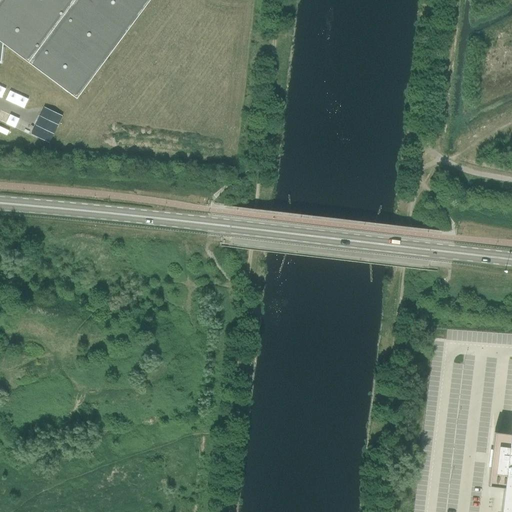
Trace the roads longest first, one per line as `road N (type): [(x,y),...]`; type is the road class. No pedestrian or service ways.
road 1 (secondary): [(511,259),(0,203)]
road 2 (track): [(259,165),(219,511)]
road 3 (track): [(419,175),(374,511)]
road 4 (track): [(279,0),(259,165)]
